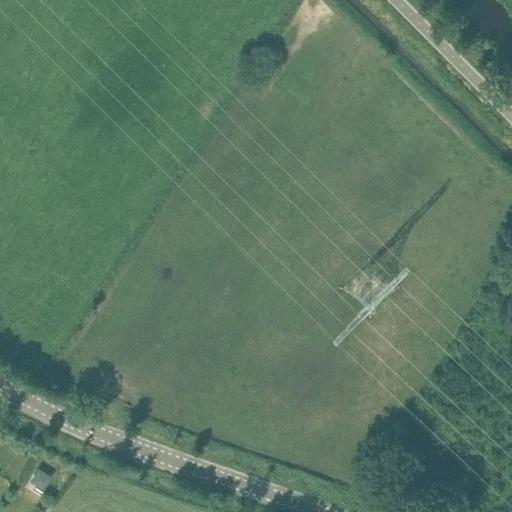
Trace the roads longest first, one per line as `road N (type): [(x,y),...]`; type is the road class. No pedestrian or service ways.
road 1 (tertiary): [(326,511),(95,434),(0,384)]
road 2 (unclassified): [(391,0),(511,120)]
